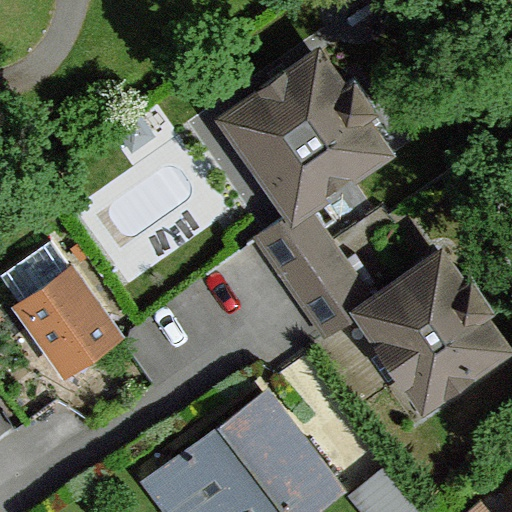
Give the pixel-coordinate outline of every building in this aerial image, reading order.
[(323,50),(226,119),(297,219),(395,150),(323,50)] [(511,346),(448,249),(362,306),(429,409),(511,354),(511,346)] [(127,335),(74,260),(15,302),(68,376),(127,335)] [(268,380),(138,478),(162,511),(180,511),(186,507),(190,511),(306,511),(346,481),(268,380)] [(361,486),(384,511),(412,511),(426,499),(390,459),(361,486)] [(493,511),(486,503),(476,511),(493,511)]
